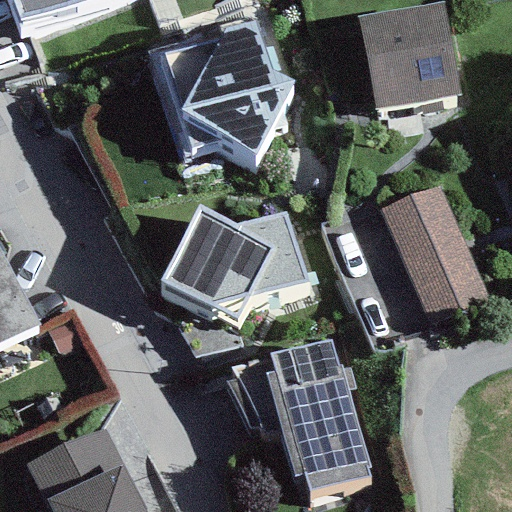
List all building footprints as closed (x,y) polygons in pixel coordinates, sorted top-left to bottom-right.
[(11,0),(20,20),(87,0),(11,0)] [(440,3),(358,18),(375,110),(458,95),(440,3)] [(194,43),(146,52),(180,150),(228,137),(254,154),(295,80),(270,71),(254,22),(190,36),(194,43)] [(439,186),(381,209),(428,325),(486,302),(439,186)] [(233,223),(197,205),(159,282),(236,321),(250,297),(307,282),(285,213),(233,223)] [(328,244),(349,289),(380,275),(360,230),(328,244)] [(0,345),(36,329),(0,249),(0,345)] [(337,366),(329,339),(270,355),(270,357),(230,368),(236,379),(225,382),(249,430),(280,424),(294,476),(304,473),(309,492),(369,476),(367,469),(369,468),(341,365),(337,366)] [(27,464),(45,501),(121,465),(102,427),(27,464)] [(144,511),(121,465),(45,501),(50,511),(144,511)]
